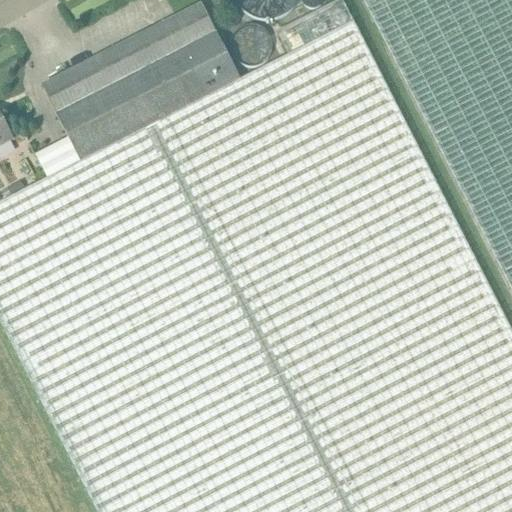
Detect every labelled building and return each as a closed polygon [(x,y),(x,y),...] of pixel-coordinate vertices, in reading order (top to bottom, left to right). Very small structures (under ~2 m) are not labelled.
[(238,0),(240,2),(244,7),(249,12),(256,15),(262,17),(268,18),(275,17),(282,15),(288,12),(292,9),(296,4),(298,0),(238,0)] [(511,0),(361,0),(511,294),(511,0)] [(511,511),(511,332),(351,19),(342,1),(277,34),(288,57),(241,81),(203,7),(43,89),(69,140),(37,157),(48,180),(0,204),(0,323),(96,511),(511,511)] [(274,49),(274,48),(272,40),(270,36),(268,33),(262,29),(258,28),(253,28),(249,28),(245,29),(239,34),(236,36),(234,40),(233,48),(234,55),(236,59),(238,62),(244,67),(252,69),(259,68),(264,66),(267,64),(272,58),(273,54),(274,49)] [(0,116),(0,147),(13,140),(0,116)]
